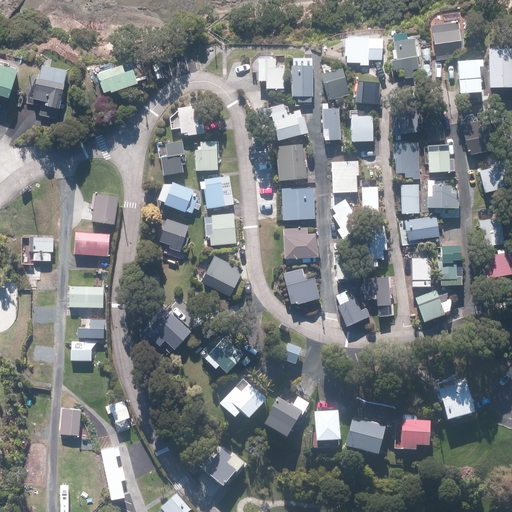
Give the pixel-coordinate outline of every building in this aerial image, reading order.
[(461,25),(434,28),(439,62),(449,61),(449,57),(465,58),(461,25)] [(400,62),(390,63),(392,75),(421,71),(418,44),(411,45),(410,39),(398,40),(399,47),(398,48),(400,62)] [(352,45),(352,48),(347,49),(348,56),(350,56),(351,64),(363,63),(363,66),(370,66),(370,62),(386,61),(385,40),(371,40),(371,44),(352,45)] [(511,89),(511,50),(492,51),(493,90),(511,89)] [(294,98),(301,98),(301,104),(314,104),(314,97),(315,97),(315,67),(314,66),(314,60),(296,60),(296,67),(294,67),(294,98)] [(267,91),(286,91),(286,69),(278,69),(278,61),(261,61),(261,83),(267,83),(267,91)] [(461,64),(463,96),(484,94),(482,62),(461,64)] [(21,72),(0,65),(0,96),(12,100),(21,72)] [(124,66),(99,74),(106,95),(114,92),(114,94),(140,86),(135,71),(126,74),(124,66)] [(344,70),(324,76),(331,102),(350,96),(344,70)] [(39,80),(35,101),(51,104),(50,107),(44,106),(42,116),(58,120),(60,106),(62,107),(67,86),(39,80)] [(356,103),(379,105),(381,83),(358,81),(356,103)] [(511,100),(496,100),(495,109),(511,110),(511,100)] [(194,108),(181,110),(184,134),(186,133),(187,135),(191,134),(192,137),(207,135),(203,102),(193,103),(194,108)] [(397,117),(399,136),(420,133),(419,124),(423,124),(420,104),(406,106),(407,115),(397,117)] [(341,110),(325,110),(326,137),(328,137),(328,141),(342,141),(341,110)] [(289,112),(274,116),(282,142),(310,134),(306,118),(304,119),(302,112),(296,113),(297,115),(290,117),(289,112)] [(427,118),(430,139),(447,137),(443,115),(427,118)] [(375,117),(354,118),(355,143),(376,142),(375,117)] [(496,119),(469,124),(472,141),(474,141),(476,152),(500,148),(496,119)] [(188,165),(188,163),(189,163),(185,143),(160,147),(166,177),(186,173),(185,166),(188,165)] [(202,152),(198,152),(199,172),(220,171),(219,143),(201,143),(202,152)] [(398,160),(399,174),(406,174),(407,181),(420,180),(420,145),(396,145),(396,160),(398,160)] [(304,146),(279,148),(282,182),(310,180),(309,163),(306,163),(304,146)] [(453,173),(453,171),(457,171),(457,162),(452,163),(451,151),(431,153),(432,174),(453,173)] [(361,177),(360,162),(331,163),(331,173),(334,172),(335,194),(359,194),(358,177),(361,177)] [(511,168),(483,176),(487,193),(504,189),(511,186),(511,168)] [(231,177),(207,181),(207,183),(202,184),(203,191),(207,190),(210,210),(236,206),(231,177)] [(160,200),(169,204),(168,206),(188,214),(188,212),(194,215),(196,209),(200,211),(203,206),(198,204),(200,198),(194,196),(196,192),(176,184),(174,189),(166,186),(160,200)] [(31,186),(23,192),(25,195),(33,189),(31,186)] [(404,186),(404,215),(422,215),(422,186),(404,186)] [(438,192),(433,192),(434,210),(461,210),(461,192),(453,192),(453,187),(438,187),(438,192)] [(311,188),(280,189),(281,211),(281,220),(312,220),(311,188)] [(380,188),(363,188),(364,217),(381,216),(380,188)] [(98,195),(94,223),(117,226),(121,198),(98,195)] [(356,214),(347,201),(334,210),(338,215),(334,217),(342,229),(339,232),(346,242),(364,231),(354,216),(356,214)] [(238,245),(236,216),(213,217),(215,237),(212,237),(213,247),(238,245)] [(439,217),(407,221),(410,241),(442,237),(439,217)] [(173,246),(171,249),(183,253),(184,249),(188,250),(192,237),(188,236),(191,227),(169,220),(162,242),(173,246)] [(481,222),(485,247),(505,245),(501,220),(481,222)] [(389,251),(388,226),(366,228),(368,261),(386,260),(386,252),(389,251)] [(310,229),(285,230),(286,249),(287,249),(287,259),(320,258),(319,235),(310,235),(310,229)] [(78,234),(77,255),(110,257),(111,236),(78,234)] [(56,239),(31,239),(31,253),(55,253),(56,239)] [(443,259),(440,259),(440,281),(444,281),(444,286),(465,286),(464,248),(443,248),(443,259)] [(344,266),(339,266),(340,280),(358,280),(358,250),(343,251),(344,266)] [(500,254),(490,256),(492,269),(486,270),(488,280),(511,276),(511,252),(509,253),(508,250),(499,252),(500,254)] [(219,258),(205,284),(233,298),(246,272),(219,258)] [(433,259),(413,259),(413,288),(433,288),(433,259)] [(52,288),(52,271),(39,271),(39,279),(35,279),(35,288),(52,288)] [(289,287),(294,305),(299,304),(300,306),(310,303),(308,297),(311,296),(308,282),(306,283),(304,277),(289,281),(290,287),(289,287)] [(391,279),(366,280),(368,308),(393,306),(391,279)] [(72,287),(72,307),(105,309),(106,288),(72,287)] [(438,291),(417,299),(426,323),(448,316),(449,294),(440,297),(438,291)] [(340,307),(349,328),(367,320),(358,297),(350,300),(347,292),(338,297),(342,306),(340,307)] [(49,328),(49,311),(33,312),(33,328),(49,328)] [(173,314),(157,330),(177,350),(193,334),(173,314)] [(81,339),(106,339),(107,321),(93,321),(92,330),(81,329),(81,339)] [(246,357),(227,338),(210,355),(229,373),(246,357)] [(83,341),(71,341),(71,357),(89,357),(89,350),(83,350),(83,341)] [(290,346),(283,363),(297,368),(303,351),(290,346)] [(50,348),(30,347),(29,364),(51,364),(51,356),(50,356),(50,348)] [(98,367),(80,365),(78,382),(97,383),(98,367)] [(246,382),(223,408),(239,422),(245,416),(252,422),(269,403),(264,398),(246,382)] [(459,385),(460,388),(441,392),(449,425),(478,418),(477,415),(467,384),(459,385)] [(32,398),(31,413),(48,414),(49,399),(32,398)] [(128,416),(123,401),(108,405),(113,421),(128,416)] [(286,440),(289,435),(301,415),(278,401),(266,421),(263,426),(286,440)] [(65,409),(62,435),(81,437),(84,412),(65,409)] [(341,414),(317,416),(319,446),(343,444),(341,414)] [(354,421),(347,450),(381,459),(388,430),(354,421)] [(432,424),(405,423),(403,454),(419,454),(419,449),(431,450),(432,424)] [(26,448),(24,475),(39,476),(40,449),(26,448)] [(118,449),(104,452),(113,491),(127,488),(125,476),(121,477),(118,462),(121,461),(118,449)] [(195,476),(218,495),(231,479),(219,469),(216,474),(204,464),(195,476)] [(164,480),(161,472),(138,482),(142,489),(144,488),(148,497),(166,489),(162,481),(164,480)] [(62,480),(62,493),(85,493),(85,480),(62,480)] [(185,511),(188,511),(174,494),(158,508),(161,511),(185,511)]
